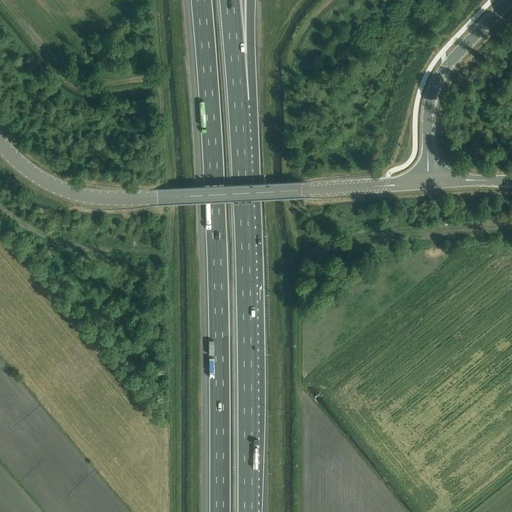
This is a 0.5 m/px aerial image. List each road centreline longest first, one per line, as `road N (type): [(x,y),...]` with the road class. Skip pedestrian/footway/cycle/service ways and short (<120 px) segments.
road 1 (motorway): [(201,0),(216,221),(220,511)]
road 2 (motorway): [(247,511),(238,99)]
road 3 (tertiary): [(152,197),(428,182)]
road 4 (tertiary): [(428,182),(433,82),(507,0)]
road 5 (track): [(302,243),(511,225)]
road 6 (track): [(161,255),(68,245),(0,210)]
road 7 (tertiary): [(152,197),(71,192),(21,165),(0,141)]
